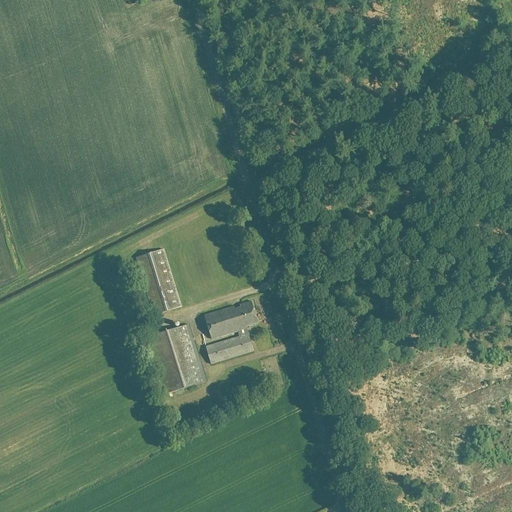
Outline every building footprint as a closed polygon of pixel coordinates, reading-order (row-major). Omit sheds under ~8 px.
[(182,234),(188,250),(193,247),(191,242),(197,240),(193,229),(182,234)] [(153,316),(182,307),(164,250),(136,259),(153,316)] [(246,327),(258,323),(251,302),(204,316),(212,340),(247,329),(246,327)] [(162,396),(207,382),(189,325),(145,339),(162,396)] [(211,365),(254,352),(249,334),(206,348),(211,365)]
